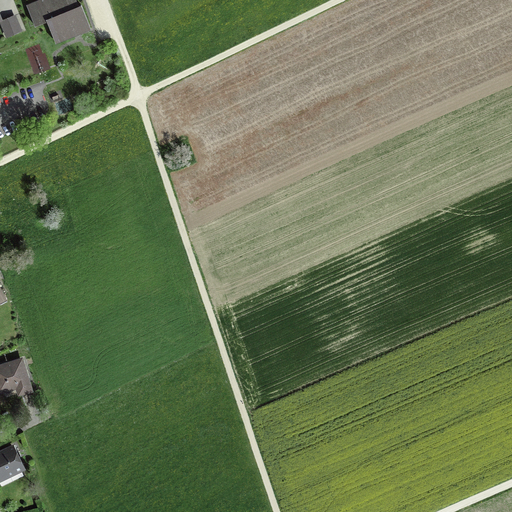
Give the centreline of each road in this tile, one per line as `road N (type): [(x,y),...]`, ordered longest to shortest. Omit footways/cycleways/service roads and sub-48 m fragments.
road 1 (track): [(276,511),(137,97)]
road 2 (track): [(335,0),(137,97)]
road 3 (track): [(0,163),(137,97)]
